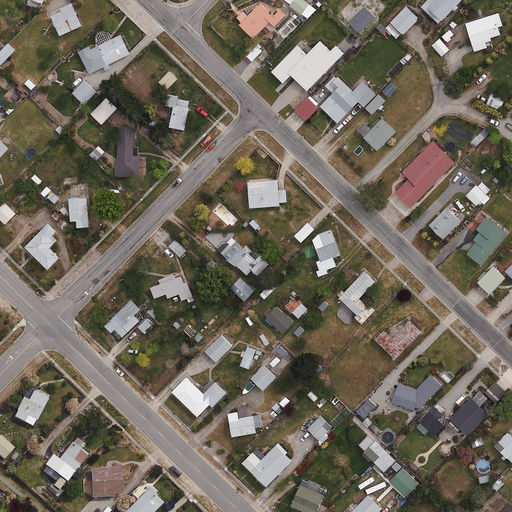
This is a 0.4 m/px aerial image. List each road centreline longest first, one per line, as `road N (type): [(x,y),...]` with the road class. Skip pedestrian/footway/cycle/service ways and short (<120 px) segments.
road 1 (residential): [(49,324),(260,109)]
road 2 (tertiary): [(49,324),(241,511)]
road 3 (residential): [(350,197),(493,337)]
road 4 (residential): [(350,197),(444,101)]
road 5 (residential): [(260,109),(350,197)]
